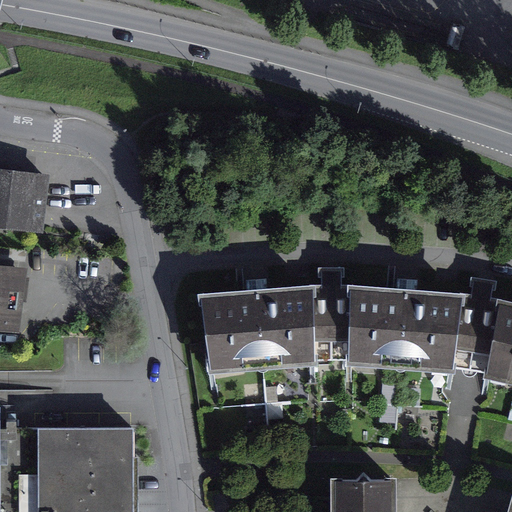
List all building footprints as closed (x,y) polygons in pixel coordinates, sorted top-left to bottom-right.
[(53,164),(0,157),(0,213),(46,219),(53,164)] [(19,270),(0,268),(0,324),(12,326),(19,270)] [(511,375),(511,299),(493,295),(494,281),(469,277),(467,292),(345,282),(345,271),(316,272),(316,283),(199,292),(210,363),(311,358),(345,357),(451,365),(485,369),(511,375)] [(0,511),(136,511),(136,427),(0,427),(0,511)] [(511,511),(511,495),(506,511),(390,511),(391,476),(336,475),(335,511),(511,511)]
